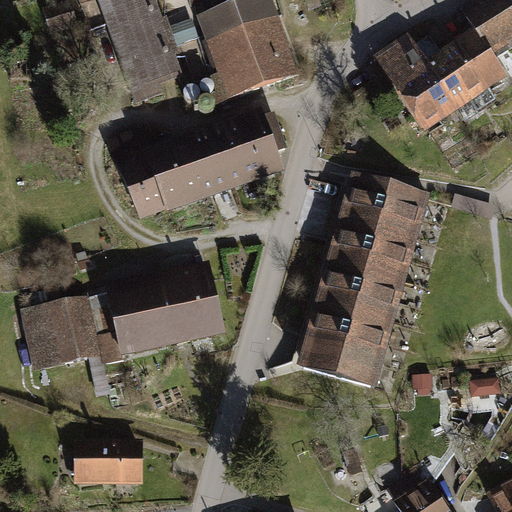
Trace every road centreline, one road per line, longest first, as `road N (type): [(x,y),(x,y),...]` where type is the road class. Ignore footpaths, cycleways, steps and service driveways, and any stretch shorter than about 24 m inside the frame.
road 1 (residential): [(375,37),(327,83),(206,511)]
road 2 (track): [(88,291),(191,245),(285,223)]
road 3 (track): [(99,175),(111,202),(142,232),(191,245)]
